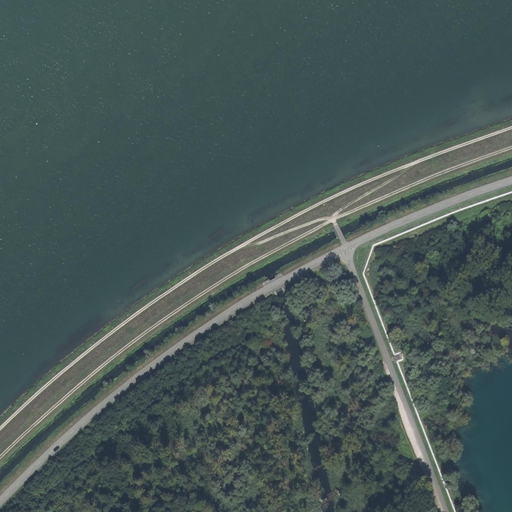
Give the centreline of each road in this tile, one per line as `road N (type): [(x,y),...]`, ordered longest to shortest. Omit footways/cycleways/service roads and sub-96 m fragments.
road 1 (tertiary): [(511,180),(256,291),(108,396),(0,500)]
road 2 (track): [(511,127),(349,189),(185,279),(66,368),(0,431)]
road 3 (track): [(333,218),(216,284),(108,359),(0,456)]
road 4 (track): [(511,147),(333,218)]
road 5 (track): [(345,248),(333,218),(420,160)]
